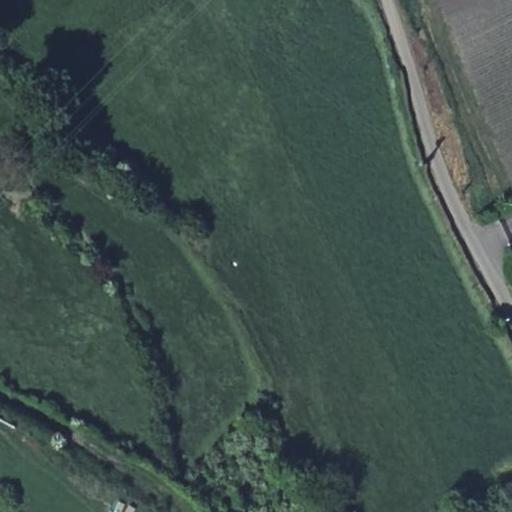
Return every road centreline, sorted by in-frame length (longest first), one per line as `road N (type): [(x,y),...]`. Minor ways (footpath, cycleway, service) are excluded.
road 1 (unclassified): [(388,0),(454,210),(511,309)]
road 2 (track): [(185,511),(0,405)]
